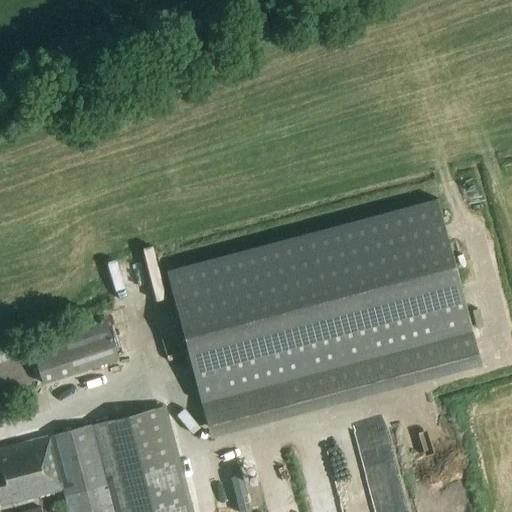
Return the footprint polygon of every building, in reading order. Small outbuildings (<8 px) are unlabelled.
[(481,366),(436,199),(165,271),(209,438),(481,366)] [(29,348),(42,385),(117,360),(106,323),(29,348)] [(191,511),(165,407),(0,451),(0,507),(61,491),(66,511),(191,511)] [(323,441),(328,453),(339,448),(334,436),(323,441)] [(334,511),(330,500),(307,507),(308,511),(334,511)]
